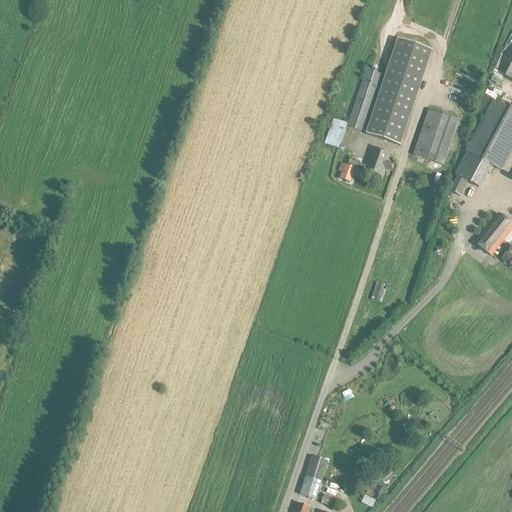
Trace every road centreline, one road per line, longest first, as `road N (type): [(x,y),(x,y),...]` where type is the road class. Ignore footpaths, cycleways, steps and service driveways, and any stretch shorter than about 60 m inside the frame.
road 1 (unknown): [(327,378),(431,79)]
road 2 (unknown): [(327,378),(371,350),(444,274),(476,203),(500,188),(511,193)]
road 3 (unknown): [(281,511),(327,378)]
